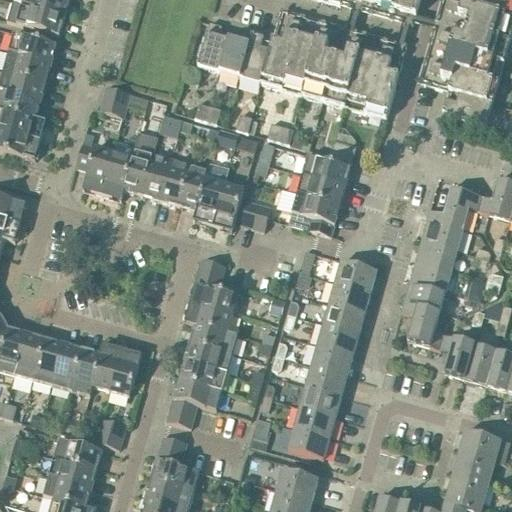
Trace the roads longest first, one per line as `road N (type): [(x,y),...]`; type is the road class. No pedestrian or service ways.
road 1 (residential): [(189,244),(253,259),(285,237),(362,261),(392,157)]
road 2 (residential): [(511,438),(391,406),(354,511)]
road 3 (residential): [(52,192),(106,0)]
road 4 (residential): [(424,47),(267,0)]
road 5 (residential): [(52,192),(64,208),(189,244)]
